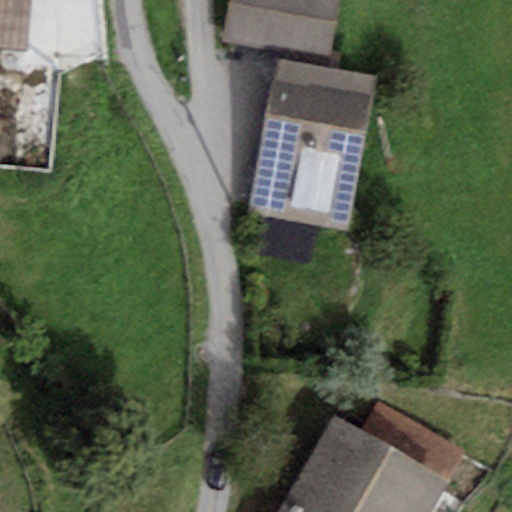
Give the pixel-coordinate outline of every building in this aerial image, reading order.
[(0,0),(0,47),(24,50),(26,0),(0,0)] [(338,0),(227,0),(220,39),(327,60),(338,0)] [(376,80),(276,61),(248,214),(348,233),(376,80)] [(360,430),(449,481),(465,455),(376,403),(360,430)] [(431,511),(449,481),(360,430),(336,416),(280,511),(431,511)]
